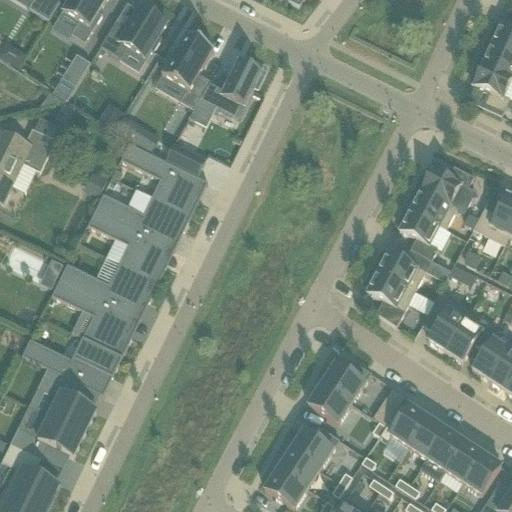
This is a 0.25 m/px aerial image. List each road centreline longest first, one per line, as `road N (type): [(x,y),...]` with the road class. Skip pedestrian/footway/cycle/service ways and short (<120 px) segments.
road 1 (residential): [(86,511),(309,60)]
road 2 (residential): [(511,439),(310,310)]
road 3 (residential): [(310,310),(205,511)]
road 4 (residential): [(415,111),(310,310)]
road 5 (residential): [(189,0),(309,60)]
road 6 (residential): [(465,0),(415,111)]
